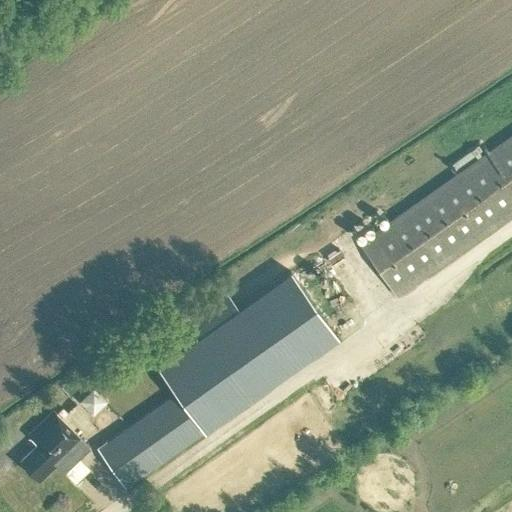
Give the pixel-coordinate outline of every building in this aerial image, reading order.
[(511,213),(511,132),(359,241),(397,294),(511,213)] [(335,278),(98,445),(126,485),(363,318),(335,278)] [(165,331),(183,356),(243,313),(225,288),(165,331)] [(105,400),(92,387),(78,400),(92,414),(105,400)] [(62,415),(65,410),(66,410),(61,406),(57,411),(62,415)] [(36,443),(20,458),(40,479),(54,465),(61,473),(88,447),(51,409),(26,433),(36,443)]
